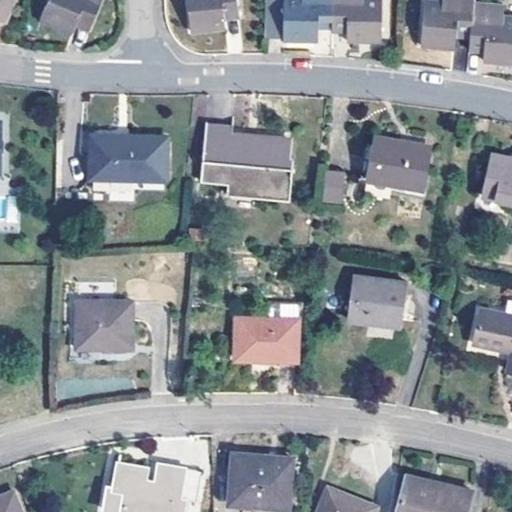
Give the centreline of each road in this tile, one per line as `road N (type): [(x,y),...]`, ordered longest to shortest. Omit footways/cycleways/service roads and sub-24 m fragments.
road 1 (residential): [(0,449),(104,425),(254,419),(334,423),(511,457)]
road 2 (residential): [(145,77),(312,79),(511,105)]
road 3 (residential): [(0,67),(145,77)]
